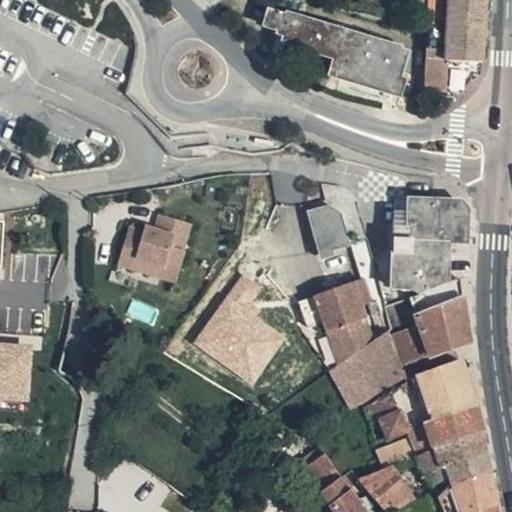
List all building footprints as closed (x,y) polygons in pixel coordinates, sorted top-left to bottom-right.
[(431,0),(430,13),(451,15),(452,0),(431,0)] [(430,82),(445,84),(454,84),(458,85),(466,80),(473,75),(479,65),(480,54),(490,54),(494,28),(496,0),(458,0),(457,16),(451,15),(430,13),(431,52),(430,82)] [(271,34),(286,39),(295,42),(292,51),(347,69),(344,83),(398,100),(409,60),(304,28),(310,11),(289,4),(284,22),(275,19),(271,34)] [(428,286),(454,274),(456,234),(473,234),(477,201),(422,196),(420,218),(406,217),(400,282),(420,281),(428,286)] [(181,225),(193,228),(199,212),(167,202),(163,217),(151,213),(149,219),(134,214),(126,237),(140,241),(138,247),(167,256),(163,267),(181,273),(193,239),(189,238),(179,235),(181,225)] [(333,204),(309,211),(322,256),(333,253),(331,246),(350,240),(341,209),(333,204)] [(189,238),(193,228),(181,225),(179,235),(189,238)] [(140,241),(126,237),(121,255),(163,267),(167,256),(138,247),(140,241)] [(468,268),(454,274),(428,286),(418,290),(427,323),(427,324),(438,355),(474,340),(477,332),(468,268)] [(245,273),(198,341),(254,381),(286,336),(255,315),(261,307),(251,301),(262,285),(245,273)] [(366,279),(357,282),(363,303),(372,301),(366,279)] [(317,293),(324,319),(328,331),(368,320),(363,303),(357,282),(317,293)] [(302,298),(310,324),(324,319),(317,293),(302,298)] [(427,323),(399,335),(410,365),(438,355),(427,324),(427,323)] [(397,327),(366,342),(384,391),(415,380),(410,365),(399,335),(397,327)] [(36,342),(0,339),(0,404),(1,405),(2,398),(32,400),(36,342)] [(491,426),(492,426),(487,400),(467,354),(425,370),(426,376),(415,380),(384,391),(372,399),(381,415),(374,420),(376,426),(372,429),(378,437),(392,432),(396,436),(416,426),(419,432),(370,450),(378,467),(393,464),(419,458),(428,454),(491,426)] [(495,439),(492,426),(491,426),(428,454),(442,481),(456,472),(497,447),(495,439)] [(299,440),(283,428),(263,453),(279,466),(299,440)] [(474,476),(500,466),(498,453),(497,447),(456,472),(458,481),(459,483),(474,476)] [(342,460),(333,449),(314,462),(336,496),(344,509),(346,511),(380,511),(375,504),(382,499),(367,479),(359,485),(341,460),(342,460)] [(374,469),(378,467),(370,450),(342,460),(356,475),(367,471),(374,469)] [(394,503),(412,495),(393,464),(378,467),(374,469),(367,471),(394,503)] [(504,488),(500,466),(474,476),(459,483),(447,494),(452,511),(456,511),(464,509),(465,510),(505,495),(504,488)] [(450,511),(452,511),(447,494),(459,483),(458,481),(445,493),(449,508),(450,511)] [(506,511),(505,495),(465,510),(465,511),(506,511)]
